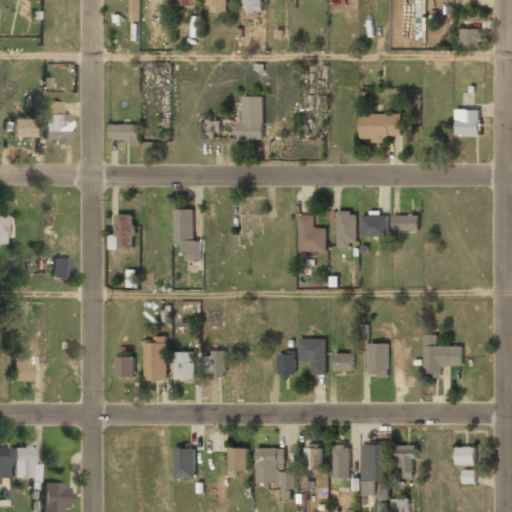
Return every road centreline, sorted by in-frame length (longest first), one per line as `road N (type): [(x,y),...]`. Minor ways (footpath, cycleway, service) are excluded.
road 1 (residential): [(511,413),(0,416)]
road 2 (residential): [(511,175),(0,177)]
road 3 (residential): [(505,511),(504,0)]
road 4 (residential): [(91,511),(91,0)]
